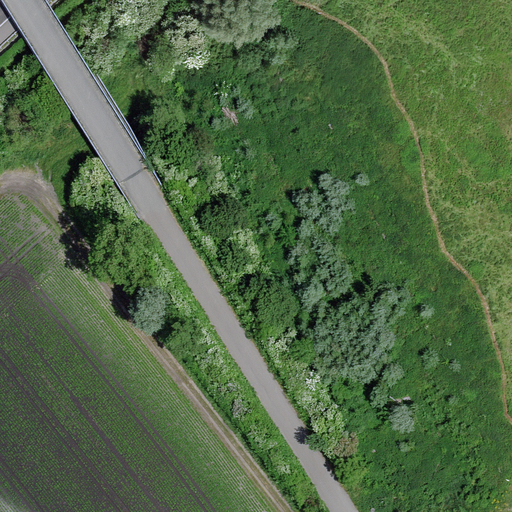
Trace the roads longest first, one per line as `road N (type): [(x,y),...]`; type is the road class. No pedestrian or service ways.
road 1 (track): [(22,0),(343,511)]
road 2 (track): [(289,511),(39,189),(20,182),(0,188)]
